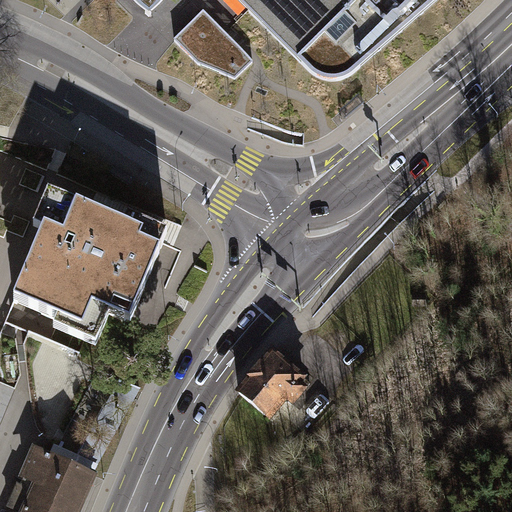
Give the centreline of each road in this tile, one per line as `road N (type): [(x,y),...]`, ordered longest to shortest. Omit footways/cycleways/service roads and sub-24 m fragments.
road 1 (tertiary): [(0,53),(225,172),(316,236)]
road 2 (secondary): [(511,45),(316,236)]
road 3 (secondary): [(316,236),(221,347),(175,427)]
